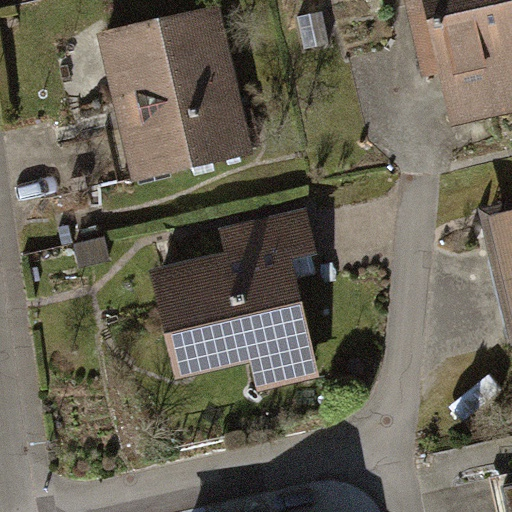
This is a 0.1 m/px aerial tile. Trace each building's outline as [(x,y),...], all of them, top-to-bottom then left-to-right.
[(511,0),(419,0),(455,135),(511,119),(511,0)] [(215,15),(105,42),(140,183),(250,155),(215,15)] [(229,259),(149,279),(177,391),(251,372),(257,395),(325,378),(298,267),(319,262),(307,215),(223,236),(229,259)] [(511,222),(493,227),(511,303),(511,222)] [(346,511),(345,501),(264,511),(346,511)]
